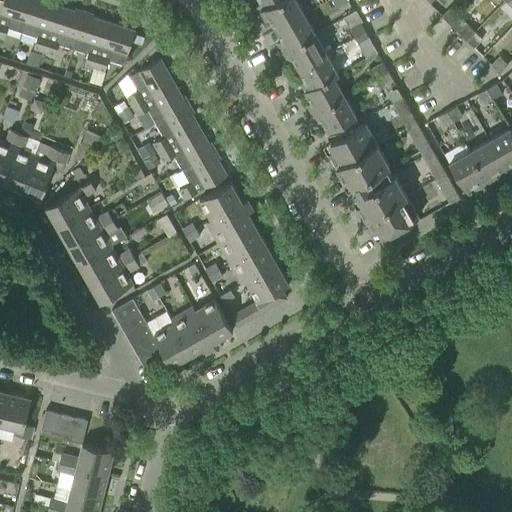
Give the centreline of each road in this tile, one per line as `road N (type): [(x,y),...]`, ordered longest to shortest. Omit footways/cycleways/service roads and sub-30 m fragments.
road 1 (residential): [(367,305),(194,0)]
road 2 (residential): [(367,305),(169,418)]
road 3 (residential): [(367,305),(511,222)]
road 4 (residential): [(119,392),(0,363)]
